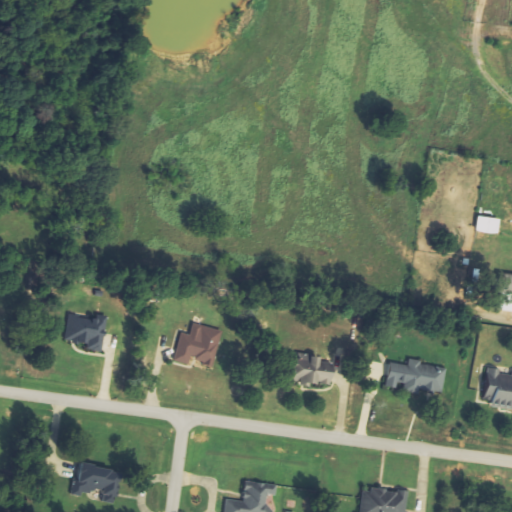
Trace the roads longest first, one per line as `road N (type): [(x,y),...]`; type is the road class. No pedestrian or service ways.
road 1 (residential): [(511,460),(184,415)]
road 2 (residential): [(184,415),(0,389)]
